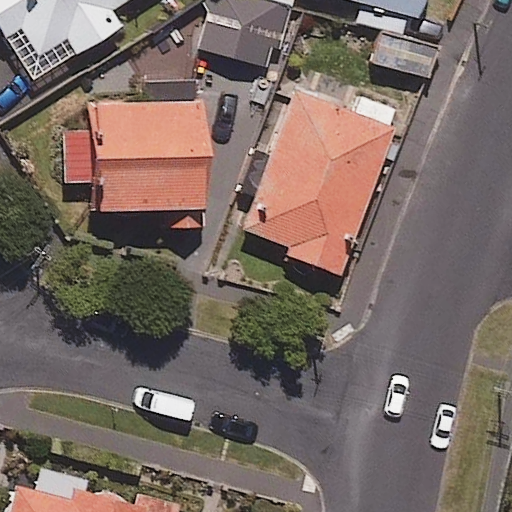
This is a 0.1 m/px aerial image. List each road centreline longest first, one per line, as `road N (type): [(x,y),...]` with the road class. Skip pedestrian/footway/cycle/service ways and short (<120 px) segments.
road 1 (residential): [(0,326),(396,427)]
road 2 (residential): [(499,121),(396,427)]
